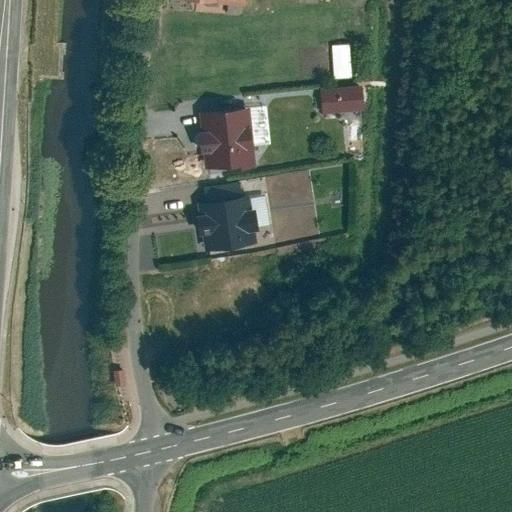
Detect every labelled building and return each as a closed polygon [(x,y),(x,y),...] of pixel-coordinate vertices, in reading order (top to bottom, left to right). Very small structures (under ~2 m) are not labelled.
[(324,111),(368,111),(368,85),(324,86),(324,111)] [(249,106),(199,111),(204,166),(254,162),(249,106)] [(200,201),(208,249),(256,242),(248,194),(200,201)] [(129,368),(117,369),(118,385),(130,385),(129,368)] [(185,378),(178,386),(179,395),(187,401),(196,400),(203,395),(202,384),(195,378),(185,378)]
